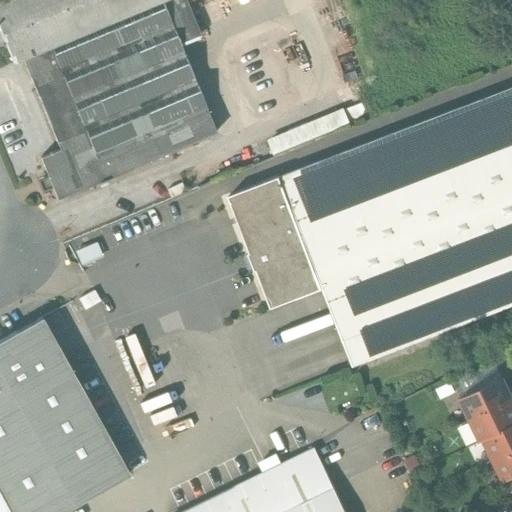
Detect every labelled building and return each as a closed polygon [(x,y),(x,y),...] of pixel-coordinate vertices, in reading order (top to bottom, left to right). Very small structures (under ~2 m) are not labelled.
[(0,0),(0,36),(11,62),(21,58),(39,101),(60,149),(40,157),(58,199),(99,182),(101,186),(107,183),(106,179),(218,132),(179,44),(200,36),(186,3),(192,0),(0,0)] [(511,90),(231,196),(253,253),(250,254),(254,263),(257,271),(259,270),(273,308),(325,289),(355,367),(511,306),(511,90)] [(364,104),(353,108),(358,119),(368,114),(364,104)] [(267,136),(272,150),(348,120),(343,106),(267,136)] [(80,262),(99,253),(94,240),(74,249),(80,262)] [(0,340),(0,511),(61,511),(127,475),(64,359),(63,360),(41,318),(0,340)] [(511,399),(502,379),(460,399),(471,420),(511,400),(511,399)] [(511,400),(471,420),(481,442),(484,440),(484,439),(511,425),(511,400)] [(511,425),(484,439),(484,440),(494,460),(511,451),(511,425)] [(511,451),(494,460),(504,482),(511,478),(511,451)] [(344,511),(317,455),(198,511),(344,511)] [(511,478),(504,482),(501,484),(506,494),(511,491),(511,478)]
